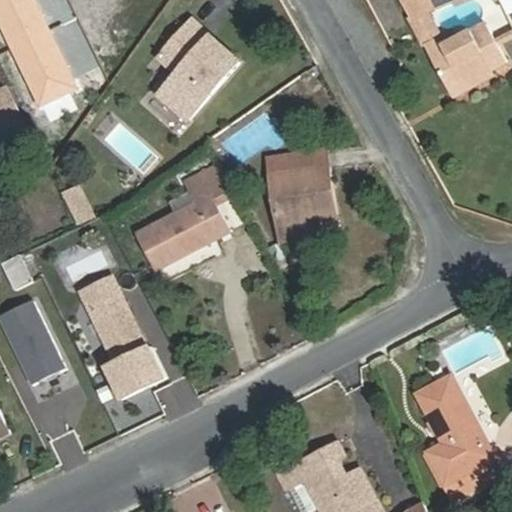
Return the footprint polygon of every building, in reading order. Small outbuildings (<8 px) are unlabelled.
[(78,89),(36,0),(0,0),(0,24),(39,107),(78,89)] [(404,0),(454,92),(493,71),(509,63),(488,22),(448,43),(432,13),(447,6),(454,4),(460,0),(404,0)] [(164,57),(174,66),(207,30),(196,20),(164,57)] [(182,74),(215,37),(207,30),(174,66),(182,74)] [(215,37),(182,74),(163,95),(191,121),(243,62),(215,37)] [(156,59),(147,68),(165,84),(173,75),(156,59)] [(496,76),(493,71),(454,92),(457,97),(496,76)] [(0,88),(0,148),(1,151),(31,138),(8,85),(0,88)] [(325,149),(274,158),(289,242),(325,235),(322,218),(339,215),(335,192),(328,194),(324,167),(327,166),(325,149)] [(189,181),(194,192),(200,203),(180,213),(142,233),(160,268),(233,231),(219,206),(241,195),(224,163),(189,181)] [(327,166),(324,167),(328,194),(335,192),(339,215),(343,214),(334,165),(327,166)] [(82,184),(62,193),(78,227),(98,218),(82,184)] [(200,203),(194,192),(174,202),(180,213),(200,203)] [(234,228),(245,222),(234,200),(223,205),(234,228)] [(26,254),(6,264),(19,290),(39,281),(26,254)] [(116,278),(86,293),(93,309),(124,294),(116,278)] [(120,364),(110,369),(125,400),(170,378),(155,348),(151,350),(124,294),(93,309),(120,364)] [(37,301),(3,317),(36,386),(70,369),(37,301)] [(430,453),(448,486),(497,459),(454,376),(420,395),(446,444),(430,453)] [(0,438),(13,432),(0,404),(0,438)] [(345,446),(281,478),(288,491),(294,488),(311,479),(325,506),(328,511),(358,511),(357,508),(363,505),(366,511),(388,511),(368,470),(353,478),(345,462),(352,459),(345,446)] [(311,479),(294,488),(307,511),(313,511),(325,506),(311,479)] [(432,511),(429,503),(413,511),(432,511)]
